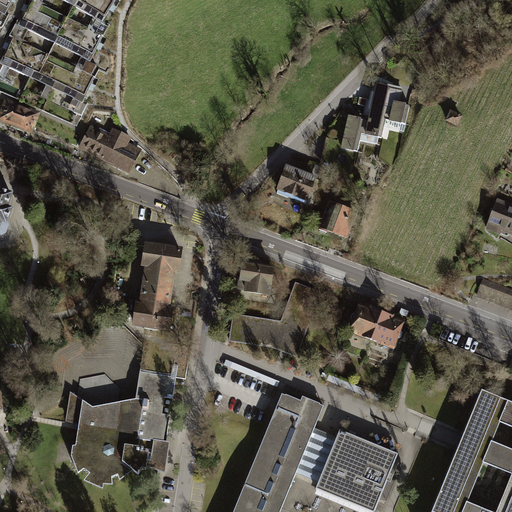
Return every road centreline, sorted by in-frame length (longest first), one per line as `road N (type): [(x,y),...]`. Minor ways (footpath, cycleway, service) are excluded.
road 1 (tertiary): [(225,225),(511,334)]
road 2 (residential): [(225,225),(432,0)]
road 3 (residential): [(225,225),(180,511)]
road 4 (tertiary): [(0,141),(225,225)]
